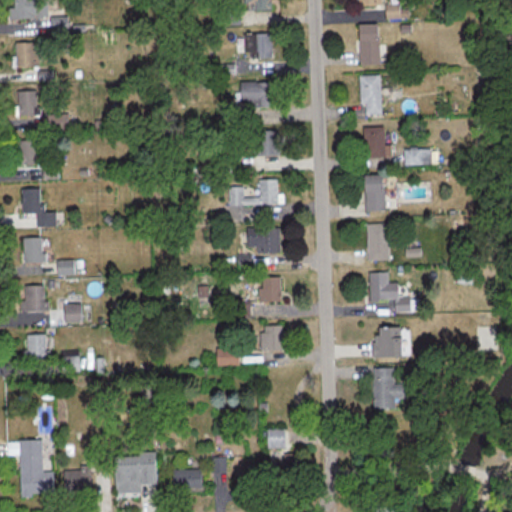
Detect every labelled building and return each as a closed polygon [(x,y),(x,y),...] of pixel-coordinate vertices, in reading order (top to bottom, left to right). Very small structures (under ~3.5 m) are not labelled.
[(33,0),(8,0),(9,19),(34,18),(33,0)] [(245,0),(245,9),(270,9),(269,0),(245,0)] [(356,0),(357,7),(384,6),(384,18),(399,18),(398,4),(389,4),(389,0),(356,0)] [(66,31),(66,17),(49,17),(49,31),(66,31)] [(357,24),(357,63),(378,63),(378,24),(357,24)] [(271,34),(251,34),(251,58),(271,58),(271,34)] [(360,113),(379,113),(379,75),(360,75),(360,113)] [(272,107),(272,82),(239,82),(239,107),(272,107)] [(35,116),(35,91),(16,91),(16,116),(35,116)] [(362,158),(383,158),(383,126),(362,126),(362,158)] [(250,155),(277,155),(277,131),(250,131),(250,155)] [(18,166),(37,166),(37,139),(18,139),(18,166)] [(428,149),(403,149),(403,163),(428,163),(428,149)] [(383,210),(383,174),(363,174),(363,210),(383,210)] [(228,186),(228,204),(276,204),(276,179),(257,179),(257,198),(242,198),(242,186),(228,186)] [(55,226),(55,211),(41,212),(40,187),(20,188),(20,214),(34,213),(35,226),(55,226)] [(366,260),(387,260),(387,223),(366,223),(366,260)] [(255,253),(279,253),(279,227),(245,227),(245,246),(255,246),(255,253)] [(21,261),(44,261),(44,237),(21,237),(21,261)] [(280,302),(280,277),(258,277),(258,302),(280,302)] [(21,310),(44,310),(44,285),(21,285),(21,310)] [(63,322),(78,322),(78,304),(63,304),(63,322)] [(281,326),(259,326),(259,351),(281,351),(281,326)] [(372,358),(400,358),(400,327),(372,327),(372,358)] [(24,360),(44,360),(44,334),(24,334),(24,360)] [(214,366),(237,366),(237,349),(214,349),(214,366)] [(391,368),(370,369),(372,410),(393,409),(393,399),(402,399),(402,385),(391,385),(391,368)] [(266,429),(266,448),(283,448),(283,429),(266,429)] [(4,441),(4,456),(17,455),(18,495),(52,494),(52,471),(41,471),(40,440),(4,441)] [(138,491),(138,485),(154,485),(154,452),(112,453),(113,492),(138,491)] [(296,453),(282,453),(282,464),(269,464),(269,485),(296,485),(296,453)] [(225,473),(225,456),(211,456),(211,473),(225,473)] [(171,469),(171,487),(200,487),(200,469),(171,469)] [(61,470),(61,491),(89,491),(89,470),(61,470)] [(393,511),(393,495),(372,495),(371,511),(393,511)]
